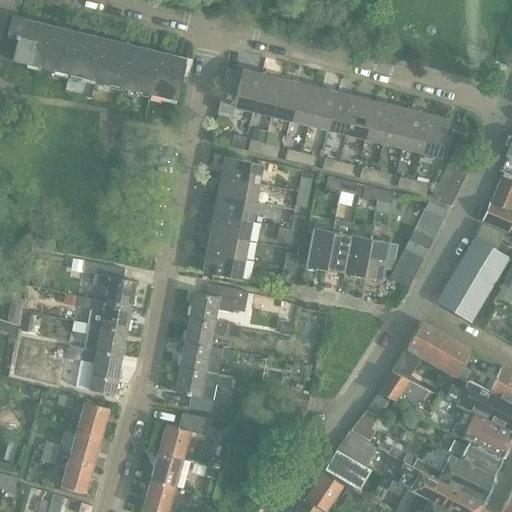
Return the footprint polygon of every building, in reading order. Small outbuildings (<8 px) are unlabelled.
[(332,0),(331,7),(368,16),(371,0),(332,0)] [(12,62),(41,69),(68,75),(177,101),(180,86),(186,59),(105,40),(78,33),(22,20),(22,19),(11,17),(6,37),(17,39),(12,62)] [(231,115),(233,107),(253,112),(262,75),(242,70),(242,72),(226,69),(217,112),(231,115)] [(262,75),(253,112),(271,116),(280,80),(262,75)] [(280,80),(271,116),(289,121),(299,84),(280,80)] [(299,84),(289,121),(308,126),(317,89),(299,84)] [(317,89),(308,126),(327,130),(336,94),(317,89)] [(336,94),(327,130),(346,135),(355,98),(336,94)] [(355,98),(346,135),(364,140),(373,103),(355,98)] [(373,103),(364,140),(383,144),(392,108),(373,103)] [(392,108),(383,144),(402,149),(411,113),(392,108)] [(411,113),(402,149),(420,154),(429,117),(411,113)] [(429,117),(420,154),(439,158),(448,122),(429,117)] [(254,129),(251,141),(256,142),(263,144),(266,132),(254,129)] [(233,136),(230,148),(242,150),(245,139),(233,136)] [(247,151),(261,155),(264,144),(263,144),(256,142),(251,141),(250,140),(247,151)] [(264,144),(261,155),(276,158),(279,147),(264,144)] [(284,161),(298,164),(301,153),(287,150),(284,161)] [(301,153),(298,164),(313,168),(315,156),(301,153)] [(224,158),(220,178),(257,185),(261,165),(224,158)] [(451,158),(446,168),(464,177),(469,167),(451,158)] [(321,170),(336,173),(338,163),(324,159),(321,170)] [(338,163),(336,173),(350,177),(353,166),(338,163)] [(359,179),(373,182),(376,171),(362,168),(359,179)] [(446,168),(441,178),(459,187),(464,177),(446,168)] [(376,171),(373,182),(387,186),(390,175),(376,171)] [(490,203),(511,212),(511,176),(502,172),(501,179),(490,203)] [(300,177),(297,192),(308,194),(311,179),(300,177)] [(397,188),(411,192),(414,180),(399,177),(397,188)] [(220,178),(216,197),(253,204),(257,185),(220,178)] [(325,189),(339,192),(342,181),(327,178),(325,189)] [(441,178),(436,187),(454,197),(459,187),(441,178)] [(414,180),(411,192),(425,195),(428,184),(414,180)] [(342,181),(339,192),(353,196),(356,185),(342,181)] [(361,197),(376,201),(378,190),(364,186),(361,197)] [(431,197),(449,206),(454,197),(436,187),(431,197)] [(378,190),(376,201),(391,204),(393,194),(378,190)] [(305,209),(308,194),(297,192),(294,207),(305,209)] [(216,197),(213,216),(250,223),(253,204),(216,197)] [(428,202),(422,212),(442,221),(447,212),(428,202)] [(511,212),(490,203),(482,221),(509,232),(511,225),(511,212)] [(422,212),(417,222),(437,230),(442,221),(422,212)] [(278,227),(278,228),(301,233),(304,217),(293,215),(290,229),(278,227)] [(213,216),(209,234),(246,241),(250,223),(213,216)] [(417,222),(412,231),(432,240),(437,230),(417,222)] [(298,246),(301,233),(278,228),(275,242),(298,246)] [(331,232),(312,228),(304,266),(324,270),(331,232)] [(412,231),(407,241),(427,249),(432,240),(412,231)] [(331,232),(324,270),(343,273),(350,236),(331,232)] [(209,234),(205,253),(242,261),(246,241),(209,234)] [(363,238),(350,236),(343,273),(355,276),(362,277),(369,240),(363,238)] [(381,281),(388,243),(369,240),(362,277),(381,281)] [(407,241),(403,250),(423,259),(427,249),(407,241)] [(472,241),(436,302),(471,322),(507,262),(472,241)] [(494,251),(510,259),(511,253),(511,248),(498,243),(494,251)] [(403,250),(398,260),(418,269),(423,259),(403,250)] [(239,280),(242,261),(205,253),(202,273),(239,280)] [(285,254),(282,268),(293,270),(296,256),(285,254)] [(70,268),(82,271),(84,262),(72,259),(70,268)] [(398,260),(393,270),(413,278),(418,269),(398,260)] [(108,287),(106,302),(105,304),(130,309),(135,283),(122,281),(124,269),(84,262),(82,271),(82,273),(93,275),(91,284),(108,287)] [(503,280),(511,283),(511,263),(503,280)] [(291,284),(293,270),(282,268),(280,282),(291,284)] [(388,278),(408,288),(413,278),(393,270),(388,278)] [(194,294),(189,319),(213,323),(214,322),(216,310),(232,313),(232,311),(243,313),(247,292),(207,285),(205,296),(194,294)] [(495,297),(508,304),(511,295),(511,290),(501,285),(495,297)] [(64,294),(63,304),(76,306),(77,297),(64,294)] [(104,313),(101,326),(101,328),(125,333),(130,309),(105,304),(106,302),(77,297),(76,306),(104,313)] [(8,314),(6,322),(19,326),(21,316),(12,313),(8,314)] [(23,314),(20,328),(32,331),(35,316),(23,314)] [(189,319),(184,343),(210,348),(210,347),(213,333),(239,338),(241,327),(214,322),(213,323),(189,319)] [(490,319),(484,329),(484,330),(491,334),(497,323),(490,319)] [(99,336),(96,353),(121,358),(125,333),(101,328),(101,326),(73,321),(71,331),(99,336)] [(278,334),(291,337),(294,323),(280,321),(278,334)] [(402,351),(403,351),(444,373),(454,379),(455,378),(463,382),(469,370),(462,366),(469,351),(424,324),(420,321),(402,351)] [(184,343),(179,368),(216,375),(216,374),(219,359),(234,362),(236,352),(210,347),(210,348),(184,343)] [(121,358),(96,353),(69,348),(67,360),(94,366),(89,392),(113,396),(121,358)] [(444,373),(403,351),(391,373),(431,394),(433,395),(444,373)] [(466,383),(511,405),(511,373),(500,367),(489,391),(467,381),(466,383)] [(175,393),(190,396),(187,408),(209,413),(215,385),(229,388),(232,377),(216,374),(216,375),(179,368),(175,393)] [(431,394),(391,373),(377,393),(391,401),(395,403),(398,396),(422,410),(431,394)] [(442,400),(472,415),(511,434),(511,433),(511,405),(466,383),(462,391),(450,386),(445,395),(439,392),(436,397),(442,400)] [(29,387),(28,392),(31,399),(36,400),(39,390),(29,387)] [(277,429),(301,434),(308,397),(285,392),(277,429)] [(377,393),(367,409),(379,418),(386,408),(391,401),(377,393)] [(59,394),(56,405),(69,409),(72,399),(59,394)] [(85,403),(77,431),(101,438),(109,410),(85,403)] [(167,425),(159,454),(182,460),(186,446),(189,437),(190,432),(205,436),(210,419),(181,414),(177,428),(167,425)] [(450,433),(468,442),(501,459),(511,434),(472,415),(465,429),(455,424),(450,433)] [(356,424),(351,431),(369,442),(374,432),(371,430),(357,422),(356,424)] [(77,431),(69,459),(93,465),(101,438),(77,431)] [(348,433),(336,451),(365,469),(376,450),(348,433)] [(58,444),(45,441),(42,451),(56,454),(58,444)] [(494,476),(501,459),(468,442),(465,448),(453,442),(448,453),(494,476)] [(418,472),(481,504),(492,479),(448,457),(440,473),(406,455),(407,453),(391,446),(388,451),(375,445),(374,447),(402,463),(418,472)] [(53,465),(56,454),(42,451),(40,461),(53,465)] [(336,451),(325,470),(354,487),(365,469),(336,451)] [(159,454),(151,481),(174,488),(175,487),(183,489),(190,463),(182,460),(159,454)] [(85,494),(93,465),(69,459),(61,487),(85,494)] [(210,478),(212,469),(208,468),(193,464),(190,473),(210,478)] [(398,486),(449,511),(477,511),(481,504),(418,472),(414,480),(404,475),(398,486)] [(322,474),(305,500),(322,511),(327,511),(343,489),(322,474)] [(8,476),(4,491),(13,493),(15,486),(16,479),(8,476)] [(151,481),(143,510),(151,511),(167,511),(174,488),(151,481)] [(396,511),(449,511),(398,486),(392,482),(387,491),(403,499),(396,511)] [(500,511),(511,511),(511,491),(500,511)] [(48,511),(53,496),(52,495),(50,503),(40,501),(37,511),(48,511)] [(53,496),(48,511),(57,511),(61,498),(53,496)] [(303,501),(295,511),(320,511),(303,501)]
